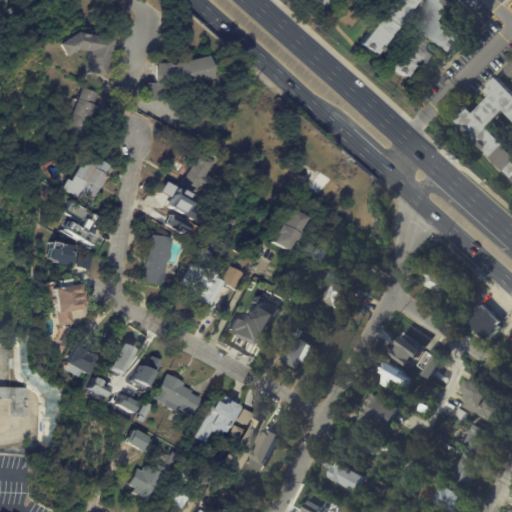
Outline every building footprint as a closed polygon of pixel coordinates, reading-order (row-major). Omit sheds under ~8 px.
[(309,0),(411,0),(377,46),(379,48),(375,53),(373,52),(370,56),(355,44),(388,0),(321,0),(317,6),(309,0)] [(465,39),(454,52),(432,34),(400,74),(398,73),(396,74),(392,70),(393,69),(386,63),(429,9),(416,0),(445,0),(447,1),(448,0),(452,0),(457,4),(443,21),(465,39)] [(112,41),(104,76),(85,72),(89,52),(78,49),(66,57),(59,44),(76,32),(112,40),(112,41)] [(436,56),(425,70),(415,62),(426,48),(436,56)] [(147,100),(147,83),(157,84),(157,63),(176,64),(208,56),(214,78),(178,86),(159,86),(159,100),(147,100)] [(511,176),(456,120),(463,113),(460,110),(465,105),(473,114),(491,96),(482,88),(487,84),(489,86),(498,77),(511,91),(511,176)] [(95,95),(93,99),(97,100),(82,136),(64,129),(81,88),(95,94),(95,95)] [(182,185),(193,166),(188,163),(198,145),(217,156),(206,175),(215,180),(208,192),(200,187),(196,194),(182,185)] [(107,168),(103,175),(106,176),(99,188),(98,188),(90,202),(81,197),(79,201),(72,197),(73,196),(60,189),(66,180),(69,182),(81,162),(87,166),(93,157),(108,166),(107,168)] [(310,187),(320,173),(330,180),(320,195),(310,188),(310,187)] [(93,216),(63,201),(57,213),(62,216),(55,231),(85,246),(95,226),(89,224),(93,216)] [(230,210),(227,215),(217,209),(219,204),(230,210)] [(304,218),(297,231),(299,232),(295,241),(293,240),(287,251),(272,243),(276,234),(275,233),(281,222),(283,223),(285,218),(283,217),(288,209),(304,218)] [(352,218),(358,221),(354,227),(349,224),(352,218)] [(153,235),(172,239),(170,251),(171,254),(170,259),(168,262),(167,262),(163,286),(144,283),(147,267),(146,267),(148,256),(149,256),(153,235)] [(337,248),(333,254),(332,253),(325,264),(313,257),(325,239),(337,247),(337,248)] [(43,260),(67,265),(70,246),(46,242),(43,260)] [(234,248),(237,245),(245,250),(242,254),(234,248)] [(213,254),(208,263),(198,257),(203,249),(213,254)] [(72,267),(85,269),(87,258),(74,256),(72,267)] [(218,275),(219,275),(217,278),(222,281),(230,267),(243,275),(234,289),(224,283),(211,305),(203,300),(203,299),(190,292),(192,287),(185,283),(195,266),(205,271),(207,269),(211,271),(212,270),(215,272),(215,273),(218,275)] [(427,278),(431,270),(452,280),(450,284),(451,285),(449,289),(448,288),(445,294),(425,285),(428,278),(427,278)] [(294,280),(297,273),(302,276),(300,282),(294,280)] [(85,309),(85,310),(71,312),(73,324),(59,327),(55,306),(50,307),(46,284),(71,280),(73,286),(80,284),(82,292),(84,292),(86,301),(83,302),(85,309)] [(350,301),(344,311),(343,311),(340,316),(332,311),(334,308),(321,300),(327,290),(329,292),(335,281),(355,294),(350,301)] [(280,291),(276,300),(272,298),(276,289),(280,291)] [(268,350),(273,337),(267,335),(279,308),(254,297),(243,323),(232,318),(227,332),(268,350)] [(498,330),(486,343),(476,333),(472,336),(463,326),(467,322),(466,321),(481,306),(484,309),(487,306),(503,322),(501,325),(502,326),(498,330)] [(309,320),(301,333),(288,326),(296,312),(309,320)] [(290,339),(290,340),(285,337),(288,330),(294,332),(290,339)] [(436,350),(430,362),(418,355),(417,357),(411,354),(406,365),(393,358),(406,332),(437,348),(436,350)] [(317,348),(309,362),(305,360),(300,369),(283,359),(297,334),(315,345),(314,346),(317,348)] [(106,369),(120,374),(130,349),(116,343),(106,369)] [(80,350),(86,353),(85,354),(87,355),(88,354),(94,357),(93,358),(94,360),(85,376),(80,372),(76,378),(62,370),(75,347),(80,350)] [(115,385),(107,380),(111,373),(109,372),(119,355),(130,361),(128,364),(137,369),(125,390),(115,385)] [(146,387),(156,360),(142,355),(132,382),(146,387)] [(408,375),(401,390),(381,379),(387,368),(389,369),(391,365),(409,374),(408,375)] [(101,386),(92,381),(98,371),(107,376),(101,386)] [(176,380),(184,384),(182,387),(191,392),(190,394),(200,400),(190,417),(177,409),(175,412),(153,399),(167,374),(176,380)] [(105,389),(97,386),(99,382),(90,378),(85,389),(102,396),(105,389)] [(464,406),(467,401),(464,399),(468,392),(467,392),(472,381),(478,384),(479,383),(486,388),(493,393),(492,393),(506,401),(502,407),(510,411),(500,428),(463,407),(464,406)] [(0,388),(28,389),(28,391),(29,391),(28,418),(11,418),(11,400),(0,400),(0,388)] [(397,408),(383,431),(361,418),(370,402),(370,403),(375,394),(397,407),(397,408)] [(134,403),(119,395),(114,405),(129,413),(134,403)] [(202,443),(207,431),(221,437),(234,406),(221,401),(219,404),(209,400),(192,439),(202,443)] [(152,407),(145,419),(138,414),(145,403),(152,407)] [(471,414),(465,425),(455,419),(461,408),(471,414)] [(262,420),(239,409),(233,420),(241,424),(239,429),(230,425),(223,440),(230,443),(220,465),(237,473),(262,420)] [(463,442),(470,430),(474,433),(479,425),(494,434),(490,441),(495,444),(487,457),(463,442)] [(261,430),(245,464),(263,472),(281,433),(271,429),(269,434),(261,430)] [(144,454),(125,443),(131,431),(133,432),(134,431),(148,438),(147,439),(151,442),(145,454),(144,454)] [(207,459),(189,448),(197,436),(215,447),(207,459)] [(482,464),(468,487),(453,478),(467,455),(482,464)] [(203,485),(202,485),(189,476),(197,463),(211,472),(203,485)] [(366,480),(359,493),(329,477),(333,470),(332,469),(334,466),(337,468),(340,463),(367,478),(366,480)] [(166,472),(167,472),(158,487),(157,486),(153,493),(151,492),(145,502),(131,494),(133,490),(127,486),(135,471),(140,474),(144,467),(153,472),(156,466),(166,472)] [(190,478),(184,489),(190,492),(181,510),(173,505),(174,503),(162,497),(176,471),(190,478)] [(451,488),(462,495),(459,500),(464,503),(461,509),(458,507),(454,511),(452,511),(431,500),(435,494),(439,496),(444,487),(450,490),(451,488)] [(311,511),(312,511),(314,511),(315,510),(313,509),(316,503),(318,504),(321,498),(335,505),(333,507),(339,510),(339,511),(340,511),(311,511)]
